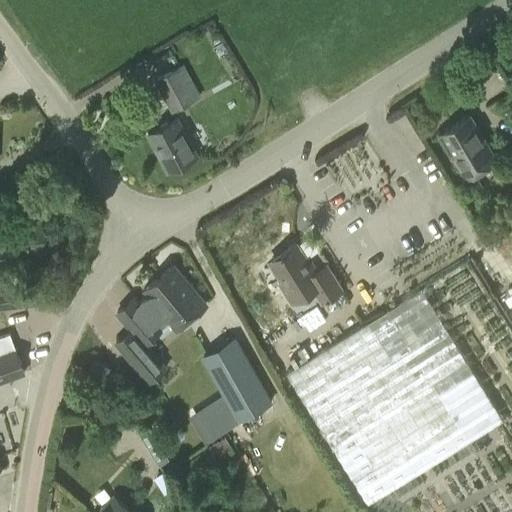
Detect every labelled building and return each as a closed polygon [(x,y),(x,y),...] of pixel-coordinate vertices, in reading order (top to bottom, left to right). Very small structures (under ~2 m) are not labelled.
[(201,96),(184,63),(173,69),(153,79),(170,111),(188,102),(201,96)] [(473,191),(482,186),(474,173),(497,159),(470,115),(453,125),(439,133),(473,191)] [(167,172),(197,156),(177,118),(157,129),(147,134),(167,172)] [(349,202),(384,185),(359,133),(324,150),(349,202)] [(46,218),(0,223),(0,258),(49,253),(46,218)] [(342,290),(326,265),(314,272),(296,243),(280,253),(283,256),(271,264),(282,282),(280,284),(292,302),(313,289),(322,303),(342,290)] [(171,263),(142,289),(156,306),(157,306),(178,329),(207,302),(171,263)] [(20,269),(0,271),(0,310),(2,311),(45,305),(45,301),(43,284),(22,287),(20,269)] [(287,370),(369,501),(503,417),(421,286),(393,304),(371,318),(287,370)] [(142,289),(117,312),(132,328),(117,342),(141,367),(152,380),(169,365),(159,354),(151,346),(157,340),(152,336),(161,328),(170,320),(157,306),(156,306),(142,289)] [(0,380),(24,371),(9,332),(0,335),(0,380)] [(271,400),(237,338),(209,353),(201,357),(236,420),(271,400)] [(104,376),(108,365),(93,360),(89,371),(87,377),(102,382),(104,376)] [(224,407),(202,420),(212,438),(222,432),(235,423),(224,407)] [(141,430),(139,432),(159,464),(168,459),(163,451),(148,426),(141,430)] [(174,469),(185,486),(220,465),(237,454),(226,437),(174,469)] [(133,511),(114,495),(98,511),(133,511)]
